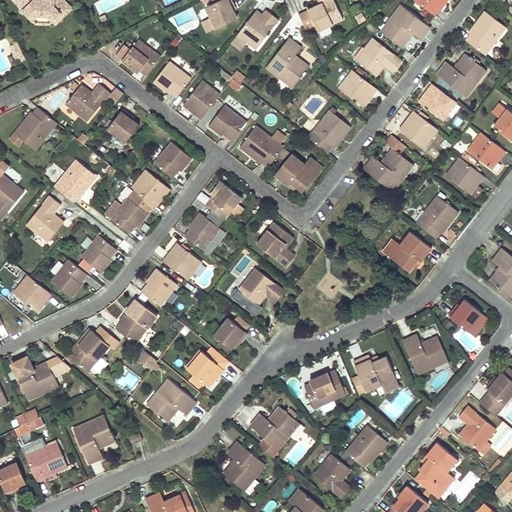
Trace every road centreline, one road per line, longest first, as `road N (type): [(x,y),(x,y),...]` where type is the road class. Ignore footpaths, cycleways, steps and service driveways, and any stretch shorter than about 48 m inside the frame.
road 1 (residential): [(450,267),(426,297),(256,374),(196,444),(46,511)]
road 2 (residential): [(219,154),(301,213),(470,0)]
road 3 (residential): [(450,267),(506,311),(507,328),(354,511)]
road 4 (residential): [(219,154),(109,296),(0,350)]
road 5 (residential): [(0,102),(96,60),(219,154)]
